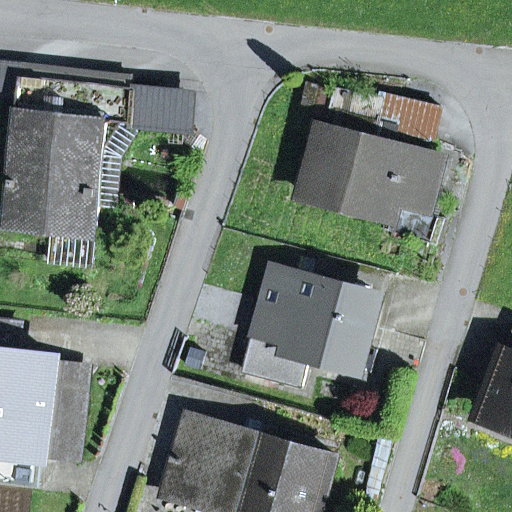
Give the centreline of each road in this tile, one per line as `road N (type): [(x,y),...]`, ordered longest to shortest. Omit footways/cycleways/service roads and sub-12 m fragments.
road 1 (residential): [(100,511),(260,42)]
road 2 (residential): [(390,511),(511,93)]
road 3 (residential): [(260,42),(0,14)]
road 4 (residential): [(511,74),(260,42)]
